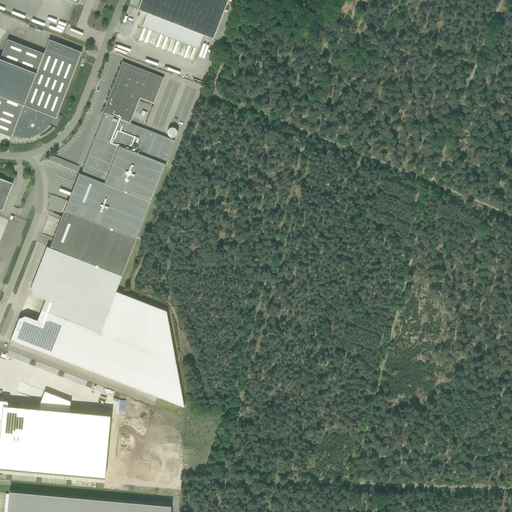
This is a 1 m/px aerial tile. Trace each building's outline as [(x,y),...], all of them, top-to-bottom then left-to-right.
[(213,38),(227,0),(140,0),(138,8),(138,9),(147,12),(142,26),(197,48),(203,34),(213,38)] [(52,119),(53,117),(55,117),(81,52),(49,39),(44,53),(7,39),(0,57),(0,132),(11,137),(12,134),(15,135),(17,136),(20,136),(22,136),(25,136),(27,136),(30,136),(32,135),(35,134),(37,133),(40,132),(42,131),(44,129),(46,127),(47,125),(49,123),(50,121),(52,119)] [(68,201),(64,210),(136,238),(174,140),(130,123),(139,99),(153,104),(164,78),(122,61),(102,112),(104,113),(95,136),(93,141),(81,173),(79,173),(75,182),(77,183),(69,201),(68,201)] [(76,171),(79,166),(52,155),(49,156),(48,160),(76,171)] [(0,209),(2,210),(13,183),(0,177),(0,209)] [(19,318),(10,339),(184,407),(166,310),(116,291),(136,238),(64,210),(50,247),(47,246),(30,288),(33,294),(47,300),(39,320),(25,315),(19,318)] [(0,468),(47,472),(105,477),(110,414),(70,411),(71,401),(44,391),(52,394),(46,409),(42,408),(43,407),(39,405),(38,408),(7,405),(8,402),(8,401),(7,401),(7,400),(6,400),(0,399),(0,468)] [(170,511),(171,505),(9,490),(7,511),(170,511)]
